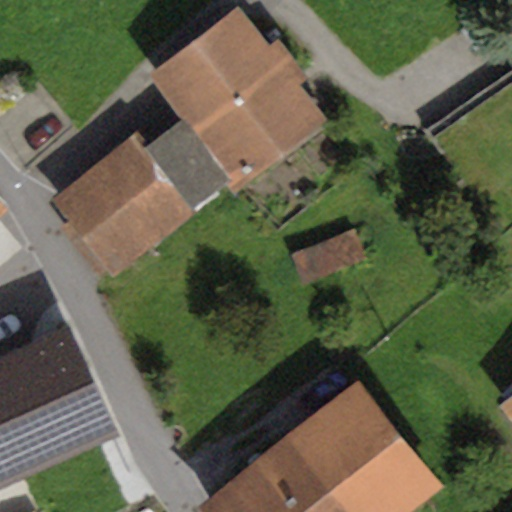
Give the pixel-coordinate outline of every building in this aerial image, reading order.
[(249,6),(157,74),(244,190),(336,122),(249,6)] [(176,111),(56,201),(115,279),(235,188),(176,111)] [(0,323),(58,275),(0,206),(0,323)] [(67,337),(0,373),(0,482),(114,422),(67,337)] [(358,381),(208,502),(216,511),(413,511),(444,487),(358,381)] [(45,511),(40,501),(19,511),(45,511)]
